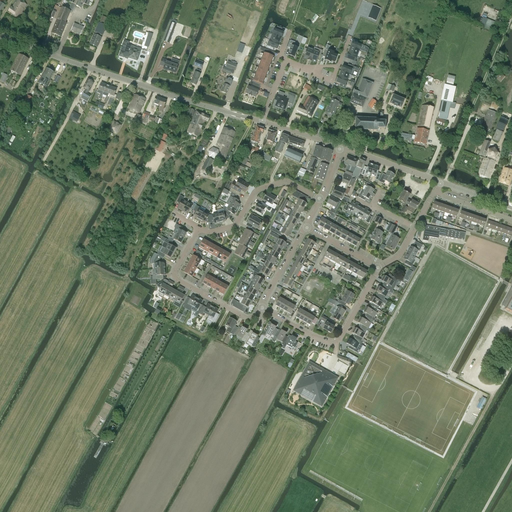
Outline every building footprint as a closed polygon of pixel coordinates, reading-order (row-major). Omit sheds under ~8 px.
[(11,7),(8,11),(18,18),(20,15),(24,18),(26,15),(22,12),(27,5),(20,0),(17,0),(15,3),(13,6),(12,8),(11,7)] [(69,0),(68,2),(76,5),(76,6),(81,8),(83,4),(88,6),(90,0),(69,0)] [(368,18),(376,21),(380,9),(373,6),(368,18)] [(62,8),(51,33),(60,37),(66,23),(65,23),(70,11),(62,8)] [(94,35),(90,44),(97,47),(101,38),(98,37),(99,34),(102,35),(106,26),(104,25),(107,19),(102,17),(99,23),(97,26),(95,32),(95,33),(94,35)] [(491,31),(495,23),(488,20),(484,28),(491,31)] [(72,30),(82,35),(85,27),(75,22),(72,30)] [(275,29),(273,34),(281,38),(283,33),(282,32),(283,29),(277,27),(276,30),(275,29)] [(169,44),(173,34),(167,32),(163,41),(169,44)] [(279,44),(281,38),(273,34),(270,40),(279,44)] [(145,36),(141,49),(148,51),(152,38),(145,36)] [(480,50),(485,52),(489,40),(485,38),(480,50)] [(121,52),(119,56),(124,57),(126,57),(137,60),(140,52),(134,50),(135,48),(130,46),(131,40),(129,40),(128,43),(127,44),(128,44),(125,53),(121,52)] [(277,49),(279,44),(270,40),(269,40),(265,48),(273,51),(274,48),(277,49)] [(289,41),(286,47),(288,47),(288,48),(291,49),(288,55),(294,57),(299,46),(294,44),(295,43),(290,41),(289,41)] [(352,42),(350,47),(359,51),(365,53),(366,50),(360,48),(361,45),(352,42)] [(240,43),(237,51),(243,53),(246,44),(240,43)] [(331,61),(335,62),(337,55),(334,54),(334,53),(328,51),(330,46),(326,45),(322,56),(325,58),(324,60),(331,62),(331,61)] [(357,57),(359,51),(350,47),(348,53),(357,57)] [(309,61),(313,50),(307,48),(307,49),(305,48),(303,53),(305,54),(303,58),(307,60),(309,61)] [(313,50),(309,61),(312,62),(316,63),(317,60),(320,61),(322,55),(321,55),(322,51),(314,48),(313,50)] [(355,62),(357,57),(348,53),(346,58),(350,60),(349,63),(355,65),(356,62),(355,62)] [(19,54),(11,71),(12,71),(11,72),(13,73),(14,72),(19,75),(21,75),(29,59),(19,54)] [(162,59),(160,65),(164,66),(163,69),(176,73),(178,65),(179,61),(172,58),(170,62),(166,61),(166,60),(162,59)] [(201,69),(204,64),(196,60),(193,66),(201,69)] [(228,61),(226,67),(235,71),(237,65),(228,61)] [(343,66),(341,71),(350,74),(352,69),(354,70),(355,67),(348,65),(347,67),(343,66)] [(232,70),(223,67),(222,71),(231,75),(231,74),(232,71),(232,70)] [(45,77),(50,80),(54,73),(46,69),(43,75),(45,76),(45,77)] [(200,74),(199,74),(200,71),(197,70),(195,72),(190,83),(196,85),(200,74)] [(348,81),(350,74),(341,71),(339,77),(348,81)] [(495,78),(500,82),(505,77),(499,72),(495,78)] [(43,75),(38,83),(44,86),(46,87),(50,81),(50,80),(45,77),(45,76),(43,75)] [(265,80),(254,76),(253,79),(253,81),(263,85),(265,81),(265,80)] [(455,77),(448,76),(446,85),(453,87),(455,77)] [(339,77),(337,82),(340,84),(339,87),(345,89),(346,86),(346,85),(348,81),(339,77)] [(84,92),(81,98),(88,101),(91,95),(88,93),(89,90),(89,91),(94,82),(88,78),(83,88),(86,89),(85,92),(84,92)] [(230,87),(231,85),(233,80),(226,78),(224,82),(225,83),(225,84),(224,83),(221,92),(226,94),(229,87),(230,87)] [(353,94),(350,102),(362,107),(365,100),(365,99),(366,97),(367,97),(373,83),(367,81),(363,79),(358,90),(355,88),(353,92),(354,92),(353,94)] [(259,90),(260,85),(250,81),(245,94),(249,95),(252,97),(252,96),(255,98),(259,90)] [(98,90),(97,93),(100,94),(98,99),(100,100),(102,95),(103,92),(106,85),(101,83),(98,90)] [(111,87),(106,85),(103,92),(102,95),(107,97),(109,94),(111,87)] [(452,103),(456,87),(446,85),(440,113),(448,115),(450,103),(452,103)] [(42,94),(36,91),(33,95),(40,99),(42,94)] [(277,95),(275,98),(278,99),(277,101),(275,106),(281,108),(285,110),(285,109),(287,103),(292,105),(296,95),(289,93),(286,98),(283,97),(277,95)] [(131,101),(128,109),(140,113),(142,106),(143,106),(145,99),(133,94),(131,101)] [(32,98),(27,95),(24,102),(23,103),(28,105),(29,104),(32,98)] [(333,95),(326,113),(328,114),(327,115),(331,117),(332,115),(334,116),(338,106),(341,107),(342,104),(339,103),(341,98),(333,95)] [(394,105),(393,106),(397,107),(401,108),(405,100),(393,95),(390,104),(394,105)] [(159,106),(161,99),(156,97),(154,104),(153,103),(151,108),(154,109),(156,105),(159,106)] [(299,106),(297,111),(311,117),(319,103),(309,97),(303,108),(299,106)] [(372,108),(376,102),(373,99),(368,106),(372,108)] [(429,129),(434,108),(422,106),(417,126),(423,128),(423,130),(417,129),(415,135),(418,136),(419,135),(423,135),(423,134),(428,135),(429,131),(427,131),(427,128),(429,129)] [(200,121),(204,123),(205,120),(209,121),(210,117),(204,115),(204,114),(202,113),(202,114),(196,111),(195,113),(193,112),(194,110),(190,109),(187,115),(191,117),(193,115),(194,115),(191,124),(194,126),(197,120),(200,121)] [(490,132),(498,114),(489,110),(481,128),(490,132)] [(354,125),(354,126),(355,126),(355,130),(356,130),(356,129),(359,129),(359,130),(362,130),(362,131),(363,131),(363,130),(366,130),(366,131),(367,130),(369,130),(369,131),(370,131),(370,130),(373,130),(373,131),(374,130),(377,130),(377,131),(377,130),(380,130),(380,129),(384,129),(384,130),(385,130),(386,120),(385,120),(385,121),(382,121),(382,120),(381,120),(381,116),(383,116),(383,112),(378,111),(377,116),(378,116),(378,118),(377,118),(374,118),(374,117),(373,117),(373,118),(371,118),(371,117),(370,117),(370,118),(367,118),(367,117),(366,117),(366,118),(363,118),(363,117),(363,118),(360,118),(360,117),(359,117),(359,118),(356,117),(355,117),(355,121),(354,121),(355,121),(355,125),(354,125)] [(73,112),(70,116),(78,120),(80,116),(73,112)] [(143,117),(142,121),(146,123),(148,119),(150,114),(145,112),(142,117),(143,117)] [(447,122),(438,118),(435,125),(445,128),(447,122)] [(500,118),(496,129),(503,132),(508,121),(500,118)] [(199,137),(204,123),(200,121),(197,120),(194,126),(191,124),(187,132),(199,137)] [(116,134),(121,126),(114,121),(109,130),(116,134)] [(257,126),(255,130),(262,133),(263,133),(265,134),(266,129),(264,128),(257,126)] [(223,128),(217,145),(223,147),(219,158),(225,160),(235,132),(223,128)] [(273,143),(275,137),(276,133),(268,130),(265,140),(273,143)] [(499,143),(503,133),(497,130),(492,140),(499,143)] [(287,144),(289,137),(285,135),(285,134),(283,134),(283,135),(282,134),(279,142),(272,156),(279,159),(282,154),(280,153),(284,145),(285,145),(285,144),(287,144)] [(426,145),(428,135),(423,134),(423,135),(419,135),(418,136),(415,135),(414,142),(422,144),(422,145),(424,145),(425,145),(426,145)] [(256,147),(259,138),(253,136),(250,144),(256,147)] [(289,137),(287,144),(292,145),(292,144),(302,148),(304,142),(289,137)] [(156,150),(161,153),(166,143),(161,141),(156,150)] [(484,141),(479,155),(485,157),(490,143),(484,141)] [(320,159),(324,148),(323,148),(316,146),(312,157),(307,170),(314,173),(316,169),(314,169),(318,159),(320,159)] [(214,159),(218,155),(218,150),(212,148),(208,151),(209,157),(214,159)] [(299,163),(303,155),(288,148),(284,156),(299,163)] [(324,148),(320,160),(329,163),(333,151),(324,148)] [(269,162),(271,157),(264,153),(261,158),(269,162)] [(355,168),(358,160),(347,156),(344,163),(349,165),(355,168)] [(202,169),(211,174),(217,162),(208,158),(202,169)] [(351,181),(349,186),(352,187),(355,180),(354,180),(355,179),(357,180),(362,168),(363,166),(366,160),(361,158),(360,159),(359,159),(352,177),(351,181)] [(488,179),(495,161),(484,158),(479,175),(488,179)] [(261,172),(268,175),(269,176),(273,166),(265,163),(261,172)] [(289,163),(284,173),(291,176),(295,166),(289,163)] [(323,181),(328,166),(321,163),(316,179),(323,181)] [(371,175),(374,165),(368,163),(366,169),(364,168),(361,175),(364,176),(365,173),(371,175)] [(377,183),(378,181),(381,174),(378,173),(380,167),(374,165),(371,175),(376,177),(375,180),(375,181),(376,183),(377,183)] [(301,168),(297,175),(303,177),(306,170),(301,168)] [(511,170),(504,168),(499,183),(509,186),(511,176),(511,170)] [(257,170),(254,178),(262,181),(262,180),(265,181),(268,175),(261,172),(257,170)] [(382,175),(379,181),(384,184),(385,181),(390,184),(394,175),(387,171),(385,176),(382,175)] [(311,182),(313,176),(306,173),(303,179),(311,182)] [(234,183),(230,188),(240,194),(240,193),(239,192),(240,190),(240,191),(241,191),(245,193),(249,185),(239,179),(236,184),(234,183)] [(364,191),(368,193),(374,196),(374,194),(372,193),(374,190),(372,189),(373,186),(367,183),(365,185),(367,186),(364,191)] [(342,199),(345,191),(335,187),(332,194),(342,199)] [(362,190),(358,197),(365,201),(366,198),(369,200),(371,197),(373,198),(374,196),(368,193),(364,191),(362,190)] [(404,191),(398,201),(405,205),(404,206),(403,208),(406,210),(407,208),(405,207),(407,204),(409,205),(411,202),(407,200),(410,195),(404,191)] [(265,204),(268,206),(274,210),(277,206),(273,204),(276,198),(267,193),(263,200),(267,202),(265,204)] [(182,211),(188,202),(183,200),(184,198),(180,195),(177,202),(180,204),(177,209),(182,211)] [(229,205),(238,210),(239,207),(240,205),(235,203),(237,200),(230,196),(228,201),(230,202),(229,205)] [(334,210),(336,211),(341,202),(330,197),(327,203),(335,207),(334,210)] [(302,201),(299,200),(296,206),(303,210),(306,204),(305,203),(302,201)] [(409,206),(408,209),(412,211),(413,208),(416,210),(419,204),(411,200),(411,202),(409,205),(408,206),(409,206)] [(188,202),(182,211),(187,214),(189,211),(190,210),(193,212),(193,211),(196,206),(196,205),(193,203),(192,205),(188,202)] [(268,206),(265,204),(262,202),(260,205),(258,204),(254,210),(262,214),(265,208),(266,209),(268,206)] [(352,213),(357,203),(356,202),(355,205),(351,203),(350,205),(348,204),(344,210),(347,212),(348,210),(352,213)] [(438,211),(440,204),(434,202),(431,208),(438,211)] [(355,218),(361,208),(358,206),(359,204),(357,203),(352,213),(355,214),(353,217),(355,218)] [(444,213),(446,206),(440,204),(438,211),(444,213)] [(236,213),(238,210),(229,205),(227,208),(224,207),(224,208),(223,210),(224,211),(227,215),(228,216),(230,212),(234,215),(235,213),(236,213)] [(196,206),(193,211),(195,212),(197,213),(195,216),(194,217),(196,218),(196,219),(199,221),(204,212),(199,209),(200,208),(196,206)] [(300,215),(303,210),(296,206),(293,211),(300,215)] [(450,215),(452,208),(446,206),(444,213),(450,215)] [(362,218),(367,209),(365,208),(364,210),(361,208),(355,218),(358,219),(359,217),(362,218)] [(456,217),(459,211),(452,208),(450,215),(456,217)] [(367,209),(362,218),(366,221),(366,222),(368,224),(372,217),(369,216),(371,214),(367,212),(369,210),(367,209)] [(225,217),(226,216),(227,215),(224,211),(223,212),(218,214),(220,223),(224,222),(226,221),(224,217),(225,217)] [(297,221),(300,215),(293,211),(290,217),(297,221)] [(465,220),(467,214),(461,211),(459,218),(465,220)] [(210,219),(211,215),(209,215),(204,212),(199,221),(202,223),(203,222),(204,223),(207,219),(210,219)] [(217,225),(220,223),(218,214),(212,215),(211,215),(210,219),(213,220),(215,224),(217,224),(217,225)] [(471,222),(474,216),(467,214),(465,220),(471,222)] [(247,223),(246,226),(251,229),(253,226),(258,229),(262,222),(251,215),(247,223)] [(477,224),(480,218),(474,216),(471,222),(477,224)] [(294,226),(297,221),(290,217),(287,222),(294,226)] [(327,221),(322,218),(318,225),(323,228),(327,221)] [(484,226),(486,220),(480,218),(477,224),(484,226)] [(323,228),(329,232),(333,224),(327,221),(323,228)] [(492,230),(494,223),(488,221),(486,227),(492,230)] [(291,232),(294,226),(287,222),(284,228),(291,232)] [(498,232),(500,225),(494,223),(492,230),(498,232)] [(338,227),(333,224),(329,232),(334,235),(338,227)] [(176,234),(184,238),(186,234),(179,230),(181,227),(178,225),(176,230),(178,232),(176,234)] [(425,225),(422,241),(428,242),(429,237),(438,239),(439,236),(464,241),(465,233),(425,225)] [(504,234),(506,227),(500,225),(498,232),(504,234)] [(334,235),(340,238),(344,230),(338,227),(334,235)] [(288,237),(291,232),(284,228),(281,233),(280,233),(282,234),(288,237)] [(246,229),(243,234),(252,239),(253,236),(254,234),(246,229)] [(383,233),(376,229),(370,239),(375,241),(375,242),(378,244),(381,239),(380,239),(383,233)] [(344,230),(340,238),(345,241),(349,234),(344,230)] [(181,243),(184,238),(176,234),(174,233),(170,241),(171,242),(172,242),(174,239),(181,243)] [(243,234),(241,239),(249,243),(250,242),(252,239),(243,234)] [(345,241),(351,244),(355,237),(349,234),(345,241)] [(393,250),(400,239),(392,235),(386,246),(393,250)] [(162,237),(161,240),(164,242),(161,247),(162,247),(173,253),(176,248),(170,245),(171,242),(170,241),(166,239),(162,237)] [(361,240),(355,237),(351,244),(356,247),(361,240)] [(241,239),(238,243),(240,244),(246,248),(247,248),(248,245),(249,243),(241,239)] [(282,249),(286,243),(278,239),(275,245),(282,249)] [(312,249),(315,244),(308,239),(305,245),(312,249)] [(203,250),(208,242),(203,240),(199,248),(203,250)] [(208,253),(212,245),(208,242),(203,250),(208,253)] [(407,253),(415,257),(418,251),(419,251),(422,245),(417,243),(416,245),(414,244),(414,245),(413,248),(411,247),(407,253)] [(451,243),(448,250),(458,254),(461,248),(451,243)] [(240,244),(237,249),(246,254),(247,252),(248,249),(247,248),(246,248),(240,244)] [(212,255),(217,247),(212,245),(208,253),(212,255)] [(279,254),(282,249),(275,245),(272,250),(279,254)] [(309,255),(312,249),(305,245),(302,251),(309,255)] [(162,247),(160,252),(159,251),(157,255),(162,258),(164,255),(170,258),(173,253),(162,247)] [(217,258),(221,250),(217,247),(212,255),(217,258)] [(237,249),(234,254),(243,259),(245,256),(246,254),(237,249)] [(221,260),(226,252),(221,250),(217,258),(221,260)] [(276,260),(279,254),(272,250),(269,256),(276,260)] [(330,260),(334,253),(328,250),(324,257),(330,260)] [(306,260),(309,255),(302,251),(299,256),(306,260)] [(221,260),(220,262),(222,263),(223,261),(226,263),(230,255),(226,252),(221,260)] [(336,263),(340,256),(334,253),(330,260),(336,263)] [(413,261),(415,257),(407,253),(404,259),(407,261),(405,264),(411,267),(414,262),(413,261)] [(193,255),(191,260),(199,264),(201,260),(193,255)] [(273,265),(276,260),(269,256),(266,261),(273,265)] [(308,261),(306,260),(299,256),(296,262),(303,266),(305,263),(306,263),(307,264),(308,261)] [(341,266),(345,259),(340,256),(336,263),(341,266)] [(347,269),(351,262),(345,259),(341,266),(347,269)] [(160,263),(160,260),(150,260),(150,264),(153,264),(153,270),(165,269),(165,263),(160,263)] [(197,269),(199,264),(191,260),(188,264),(197,269)] [(270,271),(273,265),(266,261),(264,264),(261,262),(259,265),(270,271)] [(300,271),(303,266),(296,262),(293,267),(300,271)] [(352,272),(356,265),(351,262),(347,269),(352,272)] [(188,264),(186,268),(194,273),(197,269),(188,264)] [(256,269),(254,272),(262,277),(263,274),(267,276),(270,271),(259,265),(257,270),(256,269)] [(358,275),(362,268),(356,265),(352,272),(358,275)] [(297,277),(300,271),(293,267),(290,273),(296,276),(297,277)] [(192,277),(194,273),(186,268),(184,273),(192,277)] [(362,268),(358,275),(363,279),(367,271),(362,268)] [(153,270),(152,270),(153,280),(161,279),(161,275),(166,275),(165,269),(153,270)] [(408,281),(413,272),(408,270),(404,279),(408,281)] [(254,275),(251,280),(253,282),(261,286),(264,280),(261,279),(262,277),(254,272),(253,274),(254,275)] [(297,277),(296,276),(290,273),(286,278),(294,282),(297,277)] [(211,277),(207,275),(202,283),(207,285),(211,277)] [(384,276),(381,281),(385,283),(384,286),(393,291),(397,283),(396,283),(398,280),(390,275),(388,278),(384,276)] [(207,285),(211,288),(216,280),(211,277),(207,285)] [(290,288),(294,282),(286,278),(283,284),(290,288)] [(163,284),(157,295),(162,299),(164,295),(171,282),(169,280),(166,286),(163,284)] [(220,282),(216,280),(211,288),(215,290),(220,282)] [(171,282),(164,295),(169,298),(174,290),(171,289),(174,283),(171,282)] [(215,290),(219,293),(224,284),(220,282),(215,290)] [(257,291),(261,286),(253,282),(250,287),(257,291)] [(224,284),(219,293),(224,295),(228,287),(224,284)] [(174,290),(169,298),(175,301),(182,288),(179,286),(176,291),(174,290)] [(378,286),(375,291),(378,293),(377,296),(378,296),(383,299),(384,300),(385,297),(386,298),(389,292),(392,294),(394,292),(392,291),(393,291),(384,286),(382,289),(378,286)] [(254,297),(257,291),(250,287),(247,293),(254,297)] [(511,287),(501,305),(506,308),(505,310),(511,313),(511,287)] [(182,288),(175,301),(180,304),(181,302),(182,303),(183,302),(182,301),(184,296),(182,294),(184,289),(182,288)] [(339,300),(337,303),(338,303),(340,304),(345,307),(347,303),(349,304),(354,295),(347,291),(341,301),(339,300)] [(244,296),(243,298),(244,298),(251,302),(254,297),(247,293),(245,296),(244,296)] [(187,298),(183,305),(186,307),(188,304),(193,307),(198,298),(195,296),(194,297),(192,296),(190,300),(187,298)] [(372,296),(369,302),(374,304),(372,307),(377,310),(379,307),(380,308),(383,303),(385,304),(387,301),(384,300),(383,299),(378,296),(377,296),(375,298),(372,296)] [(198,298),(193,307),(196,308),(194,311),(196,312),(199,314),(203,307),(200,306),(202,301),(200,300),(201,300),(198,298)] [(248,308),(251,302),(244,298),(241,304),(244,306),(246,307),(248,308)] [(279,308),(284,300),(280,298),(275,306),(279,308)] [(288,302),(284,300),(279,308),(283,310),(288,302)] [(287,312),(291,304),(288,302),(283,310),(287,312)] [(291,304),(287,312),(291,314),(295,306),(291,304)] [(203,307),(199,314),(202,315),(204,313),(208,315),(213,307),(210,305),(210,306),(208,305),(206,309),(203,307)] [(209,316),(208,319),(212,321),(215,323),(218,316),(215,314),(218,310),(216,309),(216,308),(213,307),(208,315),(209,316)] [(339,322),(345,311),(338,307),(332,318),(339,322)] [(366,307),(363,312),(368,315),(366,317),(371,320),(374,322),(376,319),(374,318),(377,313),(376,312),(377,310),(372,307),(371,309),(366,307)] [(299,319),(304,311),(300,309),(295,317),(299,319)] [(307,313),(304,311),(299,319),(303,321),(307,313)] [(307,323),(311,315),(307,313),(303,321),(307,323)] [(311,315),(307,323),(310,326),(312,323),(315,325),(318,319),(315,318),(311,315)] [(361,317),(358,322),(362,325),(361,328),(366,330),(367,331),(369,332),(370,330),(368,329),(371,323),(370,323),(371,320),(366,317),(365,320),(361,317)] [(230,318),(226,325),(229,327),(227,332),(234,336),(235,333),(238,328),(234,326),(237,322),(230,318)] [(331,333),(334,327),(326,322),(323,329),(331,333)] [(264,331),(261,335),(263,336),(264,337),(266,333),(271,336),(272,335),(274,336),(277,331),(278,330),(275,329),(277,325),(272,323),(269,327),(267,325),(264,330),(264,331)] [(235,333),(234,336),(236,337),(237,336),(242,339),(241,340),(244,342),(245,339),(248,334),(246,333),(248,328),(243,325),(241,330),(238,328),(235,333)] [(273,339),(272,341),(275,343),(276,339),(281,342),(283,343),(282,345),(283,345),(285,342),(288,337),(285,336),(287,331),(282,328),(280,333),(277,331),(274,336),(273,339)] [(355,328),(352,333),(356,335),(355,338),(361,341),(362,339),(363,339),(366,334),(367,331),(366,330),(361,328),(359,330),(355,328)] [(245,339),(244,342),(246,343),(247,342),(253,345),(252,346),(254,348),(256,345),(259,339),(260,339),(257,337),(259,334),(253,331),(251,336),(248,334),(245,339)] [(290,339),(288,337),(285,342),(283,345),(281,348),(284,350),(287,345),(292,348),(292,347),(295,348),(298,343),(295,342),(298,337),(293,334),(290,339)] [(349,338),(346,343),(349,345),(347,348),(349,349),(354,351),(357,353),(358,350),(359,351),(362,346),(361,345),(363,342),(361,341),(355,338),(353,341),(349,338)] [(322,407),(330,393),(338,378),(330,374),(328,376),(310,366),(305,376),(302,375),(293,391),(322,407)] [(487,400),(482,397),(476,408),(481,410),(487,400)]
